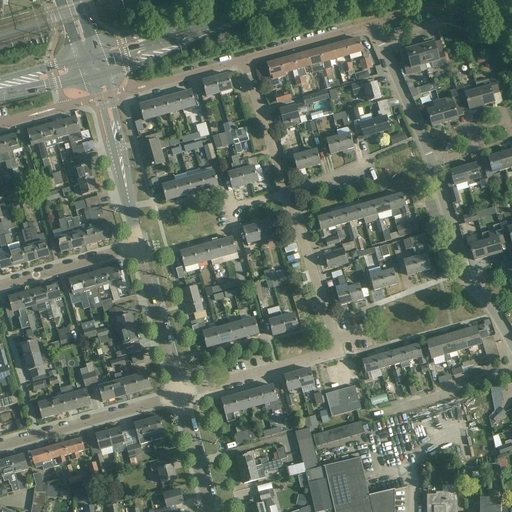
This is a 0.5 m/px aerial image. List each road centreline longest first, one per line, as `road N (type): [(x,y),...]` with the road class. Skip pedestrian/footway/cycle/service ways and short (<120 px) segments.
road 1 (residential): [(178,396),(329,353),(335,341),(287,194)]
road 2 (tertiary): [(105,75),(313,0)]
road 3 (residential): [(0,446),(178,396)]
road 4 (tertiary): [(309,0),(153,42)]
road 5 (residential): [(362,417),(511,369)]
road 6 (tertiary): [(178,396),(138,246)]
road 7 (residential): [(380,39),(372,24),(243,59)]
road 8 (residential): [(0,285),(138,246)]
road 9 (residential): [(287,194),(243,59)]
road 10 (tertiary): [(91,78),(130,210)]
road 11 (tertiary): [(130,210),(105,75)]
road 12 (residential): [(432,163),(380,39)]
road 13 (residential): [(470,287),(432,163)]
road 14 (tertiary): [(209,511),(178,396)]
